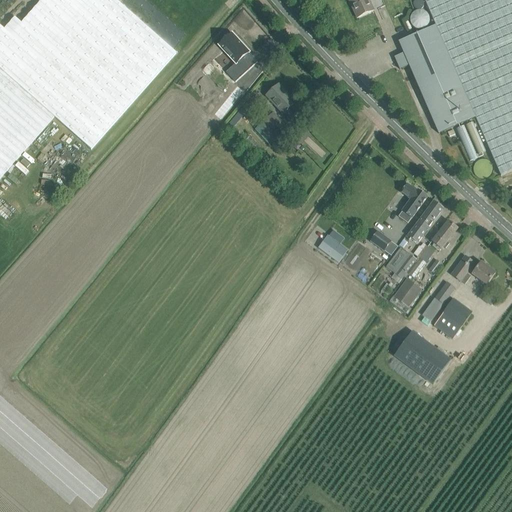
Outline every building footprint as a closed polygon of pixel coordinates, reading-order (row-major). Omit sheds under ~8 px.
[(0,178),(55,117),(91,150),(177,53),(116,0),(42,0),(11,35),(0,25),(0,178)] [(369,0),(348,0),(357,19),(374,11),(369,0)] [(501,176),(511,171),(511,0),(424,0),(436,26),(399,42),(404,54),(395,58),(400,70),(409,66),(439,134),(475,118),(501,176)] [(234,35),(221,47),(237,65),(228,74),(237,84),(252,70),(244,61),(251,55),(251,54),(234,35)] [(295,103),(289,96),(287,97),(278,86),(279,85),(267,96),(283,114),(295,103)] [(287,127),(273,112),(261,122),(276,138),(287,127)] [(461,127),(456,129),(469,161),(486,154),(481,141),(478,142),(475,134),(477,134),(473,122),(461,127)] [(249,137),(245,142),(257,154),(262,149),(249,137)] [(412,219),(428,197),(418,190),(417,192),(407,185),(401,193),(411,200),(402,212),(399,217),(408,224),(411,219),(412,219)] [(418,242),(433,222),(439,214),(440,214),(439,214),(443,209),(434,203),(430,207),(409,236),(418,242)] [(447,242),(451,237),(458,229),(449,222),(433,243),(434,244),(433,246),(439,251),(441,250),(444,247),(446,249),(449,244),(447,242)] [(378,232),(370,243),(384,253),(392,242),(378,232)] [(328,237),(319,249),(339,264),(348,251),(328,237)] [(434,253),(428,248),(419,260),(420,260),(425,264),(426,264),(434,253)] [(417,261),(401,249),(386,268),(403,281),(417,261)] [(496,274),(481,263),(478,268),(473,264),(474,263),(466,257),(460,265),(452,276),(460,282),(461,282),(465,284),(470,277),(466,274),(468,271),(472,274),(472,275),(487,285),(490,282),(496,274)] [(420,260),(409,275),(414,279),(425,264),(420,260)] [(436,261),(429,270),(437,276),(444,266),(436,261)] [(407,279),(394,298),(409,309),(422,290),(407,279)] [(446,283),(423,316),(431,322),(455,289),(446,283)] [(452,340),(472,313),(452,298),(449,302),(451,303),(434,327),(452,340)] [(394,357),(432,386),(438,379),(443,371),(451,361),(412,332),(394,357)] [(443,371),(438,379),(443,382),(448,375),(443,371)]
